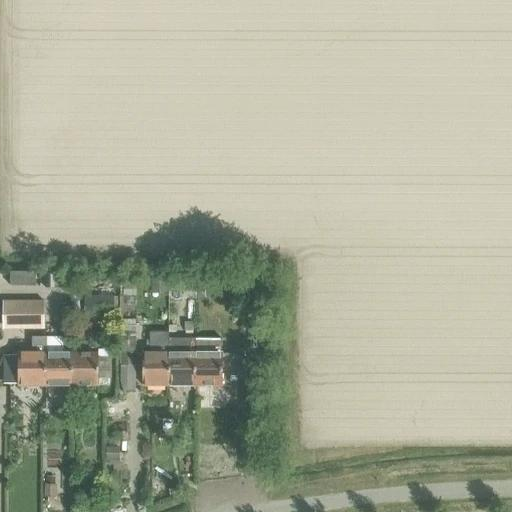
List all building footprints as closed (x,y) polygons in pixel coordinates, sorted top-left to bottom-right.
[(164,293),(164,275),(154,274),(154,293),(164,293)] [(182,289),(165,288),(165,302),(182,303),(182,289)] [(85,296),(85,316),(113,316),(113,296),(85,296)] [(3,301),(4,325),(44,325),(44,300),(3,301)] [(122,365),(135,365),(135,319),(121,319),(121,334),(122,333),(122,365)] [(169,353),(169,338),(169,332),(150,332),(150,353),(142,353),(142,385),(169,385),(169,353)] [(46,385),(46,353),(46,344),(45,336),(31,337),(31,353),(19,353),(19,385),(46,385)] [(169,385),(196,385),(196,338),(169,338),(169,353),(169,385)] [(222,338),(196,338),(196,385),(222,385),(222,373),(242,373),(242,353),(222,353),(222,338)] [(46,353),(46,385),(71,385),(71,353),(62,353),(62,344),(46,344),(46,353)] [(71,353),(71,385),(98,385),(98,353),(71,353)]
